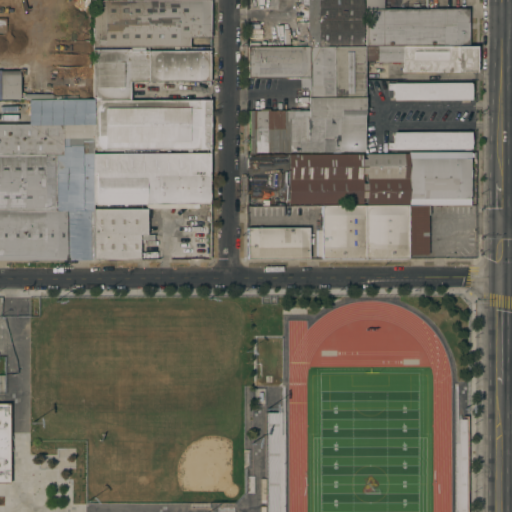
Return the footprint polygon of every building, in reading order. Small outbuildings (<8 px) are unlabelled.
[(92,0),(210,0),(210,36),(188,36),(189,46),(92,46),(92,0)] [(307,0),(365,0),(365,45),(308,45),(307,0)] [(365,45),(365,0),(383,0),(383,8),(468,7),(468,45),(365,45)] [(365,45),(365,59),(365,98),(308,98),(308,89),(299,89),(299,76),(247,76),(247,45),(308,45),(365,45)] [(468,45),(476,45),(476,71),(402,71),(402,61),(377,61),(377,59),(365,59),(365,45),(468,45)] [(92,100),(92,48),(129,48),(129,49),(209,49),(209,80),(130,80),(130,100),(92,100)] [(19,92),(22,92),(22,96),(19,96),(19,98),(0,98),(0,69),(19,69),(19,92)] [(470,81),(470,99),(393,99),(393,89),(388,89),(388,82),(470,81)] [(365,98),(365,114),(363,114),(363,151),(249,151),(249,109),(259,109),(259,108),(269,108),(269,109),(309,109),(308,98),(365,98)] [(209,100),(209,148),(186,148),(186,152),(209,152),(209,153),(92,153),(92,123),(92,100),(130,100),(209,100)] [(92,193),(92,203),(82,203),(81,166),(68,166),(68,171),(55,171),(55,209),(92,209),(92,258),(0,258),(0,123),(19,123),(19,113),(28,113),(28,123),(92,123),(92,153),(92,172),(92,193)] [(470,131),(470,148),(387,149),(387,142),(393,142),(393,131),(470,131)] [(189,214),(178,214),(178,209),(160,209),(160,203),(130,203),(130,205),(124,205),(124,203),(92,203),(92,193),(96,193),(96,172),(92,172),(92,153),(209,153),(209,202),(189,202),(189,214)] [(276,191),(270,191),(270,169),(288,169),(288,153),(362,153),(362,155),(366,155),(366,153),(408,153),(408,155),(410,155),(410,157),(469,157),(469,160),(471,160),(471,199),(408,199),(408,205),(364,205),(321,205),(280,205),(280,204),(276,204),(276,191)] [(364,257),(321,257),(321,254),(316,254),(316,229),(321,229),(321,205),(364,205),(364,257)] [(408,205),(427,205),(427,254),(407,254),(407,257),(364,257),(364,205),(408,205)] [(92,209),(156,209),(156,257),(139,257),(139,258),(92,258),(92,209)] [(308,226),(308,257),(247,258),(247,227),(308,226)] [(8,483),(0,483),(0,403),(7,403),(8,432),(8,483)] [(262,412),(262,511),(278,511),(278,411),(262,412)] [(455,511),(455,418),(466,418),(465,511),(455,511)]
